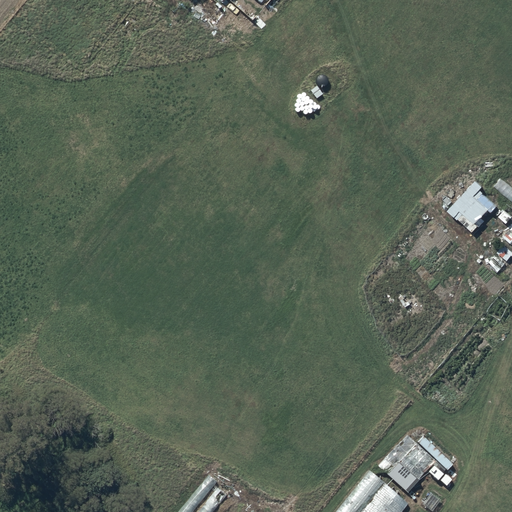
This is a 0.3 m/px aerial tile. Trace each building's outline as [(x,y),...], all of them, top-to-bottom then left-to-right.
[(481,194),(476,200),(490,213),(496,207),(481,194)] [(463,212),(457,218),(472,232),(478,225),(463,212)] [(497,252),(488,262),(497,271),(511,253),(511,249),(504,242),(496,251),(497,252)] [(452,461),(423,432),(417,438),(446,467),(452,461)] [(392,463),(385,471),(408,491),(419,478),(401,463),(397,467),(392,463)] [(368,470),(333,511),(398,511),(407,502),(368,470)] [(429,490),(421,502),(432,509),(440,498),(429,490)] [(240,511),(248,503),(239,496),(226,511),(240,511)]
